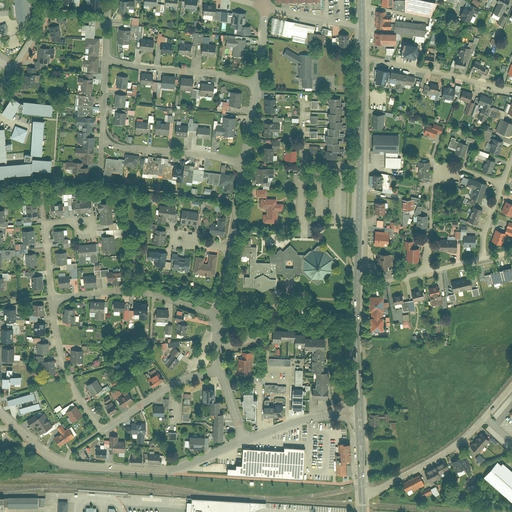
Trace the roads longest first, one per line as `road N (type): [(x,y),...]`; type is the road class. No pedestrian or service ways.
road 1 (secondary): [(356,284),(362,56)]
road 2 (residential): [(361,495),(442,453),(511,385)]
road 3 (residential): [(0,411),(70,465),(169,469)]
road 4 (residential): [(217,312),(135,290),(50,293)]
road 5 (residential): [(257,83),(104,60)]
road 6 (residential): [(362,56),(511,90)]
road 7 (residential): [(50,293),(60,358),(90,417),(106,426)]
road 8 (residential): [(102,135),(120,146),(244,163)]
road 9 (secondary): [(358,413),(356,284)]
road 10 (residential): [(217,363),(106,426)]
